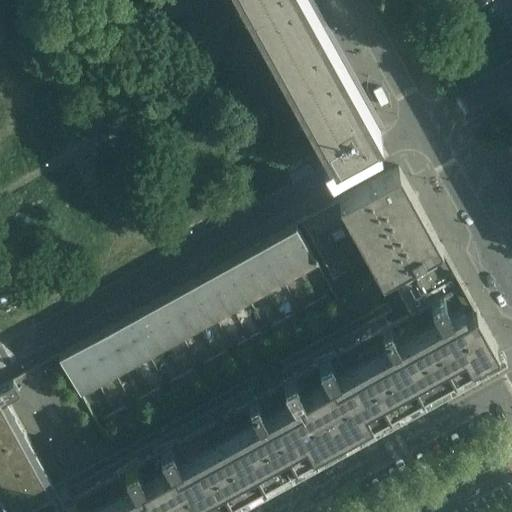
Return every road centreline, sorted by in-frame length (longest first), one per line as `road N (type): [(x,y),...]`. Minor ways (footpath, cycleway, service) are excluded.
road 1 (residential): [(420,126),(0,360)]
road 2 (residential): [(285,511),(511,384)]
road 3 (residential): [(420,126),(511,291)]
road 4 (residential): [(349,0),(420,126)]
